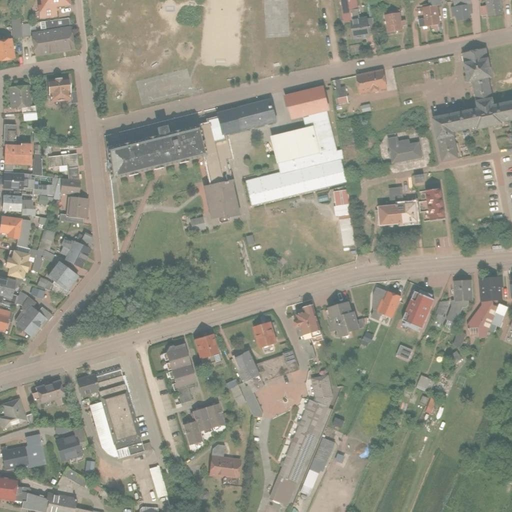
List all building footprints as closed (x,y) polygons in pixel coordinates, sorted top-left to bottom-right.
[(71,0),(43,0),(43,2),(40,2),(41,15),(60,14),(59,3),(71,2),(71,0)] [(359,8),(358,0),(339,0),(343,21),(351,20),(350,10),(359,8)] [(454,21),(472,18),(471,11),(475,11),(473,0),(454,0),(456,6),(452,7),(454,21)] [(504,14),(502,0),(487,0),(489,4),(490,13),(490,16),(504,14)] [(443,23),(441,4),(431,5),(424,6),(426,25),(443,23)] [(402,21),(401,14),(387,16),(389,32),(409,30),(408,20),(402,21)] [(372,37),(369,16),(352,18),(354,39),(372,37)] [(32,23),(22,24),(22,17),(13,18),(14,37),(32,37),(32,23)] [(75,23),(53,26),(56,50),(78,47),(75,23)] [(37,53),(56,50),(53,26),(33,28),(35,41),(37,53)] [(0,61),(16,60),(14,41),(0,42),(0,61)] [(511,100),(498,103),(489,50),(466,54),(471,82),(475,81),(480,106),(435,114),(442,156),(459,153),(455,133),(492,126),(511,122),(511,100)] [(389,89),(386,70),(358,75),(361,94),(389,89)] [(70,75),(47,77),(49,102),(71,100),(71,106),(80,105),(79,92),(72,93),(70,75)] [(336,105),(349,103),(347,86),(342,87),(341,79),(333,81),(336,105)] [(31,84),(11,86),(12,105),(32,104),(31,84)] [(253,206),(348,182),(342,148),(337,150),(329,113),(332,112),(325,86),(287,96),(291,110),(293,119),(305,117),(307,126),(272,136),(281,170),(247,179),(253,206)] [(231,178),(223,180),(214,140),(278,122),(272,97),(214,111),(216,119),(106,145),(110,180),(153,170),(205,158),(211,183),(202,185),(211,221),(239,214),(231,178)] [(18,124),(5,124),(5,136),(5,139),(18,139),(18,124)] [(399,135),(387,137),(391,165),(424,160),(421,142),(410,144),(410,138),(400,140),(399,135)] [(40,141),(7,141),(6,162),(39,162),(40,141)] [(67,177),(79,176),(77,153),(49,155),(50,166),(66,165),(67,177)] [(22,173),(3,172),(4,188),(22,187),(22,178),(22,173)] [(34,178),(22,178),(22,187),(34,187),(34,178)] [(392,207),(381,208),(383,225),(421,220),(419,204),(406,205),(404,187),(390,188),(392,207)] [(448,218),(444,188),(426,191),(430,221),(448,218)] [(349,189),(336,191),(337,204),(335,204),(337,218),(340,218),(344,247),(357,245),(349,189)] [(22,195),(3,194),(2,211),(22,211),(22,195)] [(85,220),(87,196),(69,194),(68,211),(60,210),(60,218),(85,220)] [(8,238),(20,239),(23,218),(2,216),(0,232),(8,233),(8,238)] [(192,218),(193,231),(206,229),(205,217),(192,218)] [(41,243),(52,245),(55,231),(45,229),(41,243)] [(94,246),(72,237),(62,254),(83,267),(94,246)] [(31,252),(14,248),(8,274),(25,278),(31,252)] [(40,272),(43,257),(36,256),(33,271),(40,272)] [(67,292),(80,274),(59,260),(47,278),(67,292)] [(0,294),(14,296),(17,280),(0,277),(0,294)] [(481,279),(482,299),(502,299),(501,278),(481,279)] [(472,281),(454,282),(455,301),(473,300),(472,281)] [(403,294),(385,286),(375,310),(393,317),(403,294)] [(33,295),(43,298),(45,290),(35,288),(33,295)] [(437,299),(418,291),(405,321),(424,329),(437,299)] [(354,308),(351,300),(328,307),(336,332),(341,330),(343,337),(354,333),(352,328),(362,324),(357,307),(354,308)] [(325,332),(317,305),(296,312),(304,338),(325,332)] [(18,324),(32,336),(47,318),(33,306),(18,324)] [(0,329),(7,331),(12,310),(0,307),(0,329)] [(280,342),(274,322),(257,327),(263,348),(280,342)] [(460,331),(455,344),(462,347),(468,334),(460,331)] [(221,353),(216,334),(197,340),(202,359),(221,353)] [(165,348),(171,368),(193,361),(187,342),(165,348)] [(398,355),(410,359),(414,349),(402,345),(398,355)] [(253,348),(233,356),(244,384),(264,376),(259,361),(253,348)] [(301,369),(295,350),(259,361),(264,376),(266,380),(301,369)] [(171,368),(177,388),(199,381),(193,361),(171,368)] [(126,456),(150,449),(123,364),(95,372),(101,392),(104,402),(93,406),(107,450),(113,455),(120,456),(126,456)] [(95,372),(77,378),(83,397),(101,392),(95,372)] [(312,402),(329,408),(334,395),(330,374),(311,378),(315,396),(312,402)] [(430,391),(433,377),(422,375),(419,388),(430,391)] [(66,395),(62,379),(37,386),(42,402),(66,395)] [(182,403),(192,400),(190,392),(180,394),(182,403)] [(29,422),(22,397),(2,403),(5,414),(0,415),(0,417),(4,430),(29,422)] [(433,413),(439,400),(433,398),(428,411),(433,413)] [(270,498),(292,506),(329,408),(312,402),(307,400),(270,498)] [(221,402),(208,405),(214,428),(227,424),(221,402)] [(214,428),(208,405),(194,409),(197,419),(201,432),(214,428)] [(201,432),(197,419),(184,423),(190,444),(203,440),(201,432)] [(77,432),(56,439),(63,461),(84,454),(77,432)] [(24,448),(28,467),(28,469),(46,466),(40,435),(25,438),(27,448),(24,448)] [(322,469),(326,471),(336,442),(323,437),(303,492),(312,495),(322,469)] [(218,444),(213,449),(211,476),(240,478),(242,457),(225,455),(226,445),(218,444)] [(28,467),(24,448),(1,453),(2,459),(4,471),(28,467)] [(88,461),(86,474),(94,475),(96,461),(88,461)] [(160,465),(150,468),(159,498),(169,495),(160,465)] [(85,487),(89,479),(68,467),(64,475),(85,487)] [(16,481),(0,479),(0,500),(14,502),(16,481)] [(18,505),(49,511),(102,511),(76,506),(78,499),(44,491),(42,497),(20,492),(18,505)]
